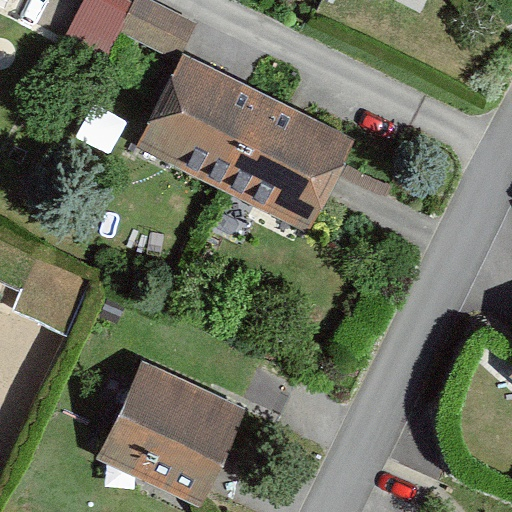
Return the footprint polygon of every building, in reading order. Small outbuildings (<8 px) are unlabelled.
[(176,62),(198,20),(159,0),(130,0),(115,30),(176,62)] [(176,62),(135,144),(221,187),(267,95),(182,52),(176,62)] [(308,231),(355,138),(267,95),(221,187),(308,231)] [(238,410),(136,361),(89,457),(191,507),(238,410)] [(511,362),(503,372),(511,379),(511,362)]
